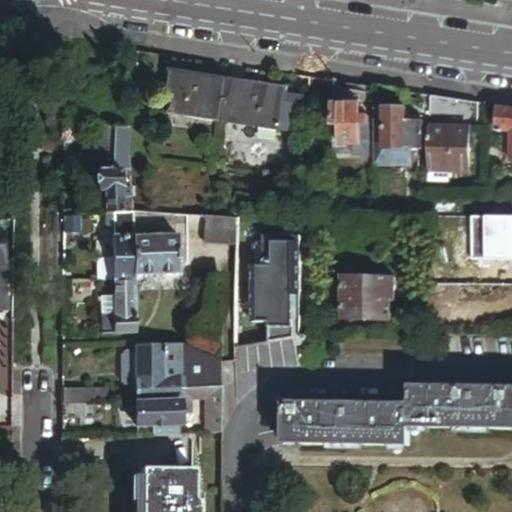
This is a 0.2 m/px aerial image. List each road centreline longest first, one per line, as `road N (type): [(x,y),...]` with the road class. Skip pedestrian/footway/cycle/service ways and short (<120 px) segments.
road 1 (tertiary): [(168,0),(511,56)]
road 2 (residential): [(40,365),(39,511)]
